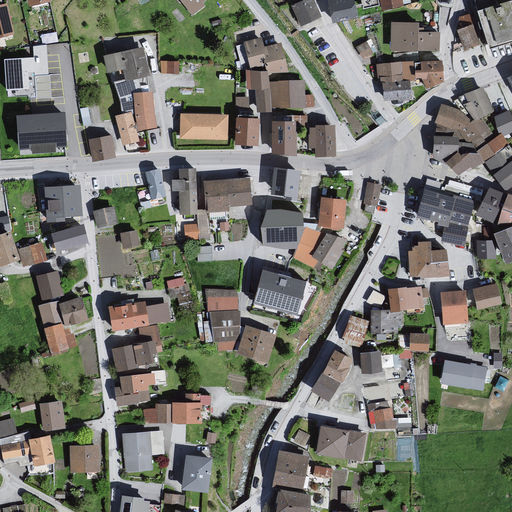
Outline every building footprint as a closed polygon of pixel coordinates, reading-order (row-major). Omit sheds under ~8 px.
[(28,0),(31,9),(54,5),(53,0),(28,0)] [(179,0),(193,19),(207,10),(207,5),(212,0),(179,0)] [(315,0),(307,4),(293,8),(304,30),(315,26),(324,21),(315,0)] [(357,0),(349,0),(331,5),(336,22),(338,26),(362,21),(364,18),(357,0)] [(379,0),(381,15),(404,11),(405,8),(412,7),(410,0),(379,0)] [(476,4),(491,50),(511,42),(511,0),(476,0),(477,0),(476,4)] [(9,8),(0,9),(0,39),(16,36),(9,8)] [(469,11),(454,16),(466,47),(481,41),(469,11)] [(422,24),(394,23),(393,51),(442,52),(443,34),(423,33),(422,24)] [(264,40),(244,45),(251,72),(267,68),(270,75),(272,79),(291,79),(290,63),(283,47),(266,50),(264,40)] [(147,49),(106,57),(110,75),(127,71),(130,84),(154,78),(147,49)] [(180,70),(179,57),(161,58),(161,70),(180,70)] [(6,62),(7,90),(35,88),(34,59),(6,62)] [(412,64),(413,80),(424,80),(428,89),(442,82),(441,62),(412,64)] [(412,64),(378,66),(378,77),(382,77),(383,82),(384,82),(408,80),(413,80),(412,64)] [(251,72),(247,71),(247,91),(257,91),(258,113),(274,114),(274,108),(272,83),(272,79),(270,75),(251,72)] [(408,80),(384,82),(385,100),(409,99),(408,80)] [(305,83),(272,83),(274,108),(314,107),(313,98),(306,97),(305,83)] [(486,89),(467,95),(470,104),(475,103),(483,119),(488,125),(496,121),(495,118),(497,117),(486,89)] [(237,94),(236,105),(249,105),(249,95),(237,94)] [(470,104),(460,106),(468,115),(474,123),(483,119),(475,103),(470,104)] [(444,105),(436,124),(458,132),(462,137),(466,143),(474,144),(477,149),(496,139),(488,125),(483,119),(474,123),(468,115),(444,105)] [(497,117),(495,118),(496,121),(500,136),(502,135),(505,139),(511,135),(511,114),(511,111),(497,117)] [(63,114),(19,117),(23,148),(65,146),(63,114)] [(117,117),(125,146),(140,142),(133,115),(117,117)] [(230,117),(183,115),(182,140),(230,142),(230,117)] [(238,146),(263,146),(262,118),(241,116),(238,146)] [(297,123),(274,123),(272,154),(300,156),(300,132),(297,132),(297,123)] [(458,132),(436,124),(434,159),(449,164),(461,153),(462,137),(458,132)] [(336,128),(319,126),(312,128),(309,150),(317,149),(317,158),(338,157),(336,128)] [(500,136),(496,139),(477,149),(485,162),(496,176),(511,165),(502,152),(508,143),(505,139),(502,135),(500,136)] [(114,137),(90,141),(95,163),(118,160),(114,137)] [(466,143),(462,137),(461,153),(469,159),(472,168),(485,165),(485,162),(477,149),(474,144),(466,143)] [(469,159),(461,153),(449,164),(461,176),(472,168),(469,159)] [(511,186),(511,164),(511,165),(496,176),(507,191),(511,186)] [(161,170),(148,173),(146,177),(152,202),(168,199),(161,170)] [(299,172),(276,170),(273,195),(287,197),(287,200),(297,201),(299,172)] [(199,215),(198,171),(187,172),(189,183),(174,183),(176,193),(180,195),(179,213),(194,218),(199,215)] [(252,181),(204,183),(208,216),(232,212),(231,206),(254,207),(252,181)] [(379,186),(368,183),(365,203),(377,205),(379,186)] [(82,187),(47,188),(48,219),(82,218),(82,187)] [(490,189),(479,217),(499,229),(511,196),(490,189)] [(427,190),(419,218),(438,226),(442,221),(469,229),(475,206),(427,190)] [(511,196),(499,229),(498,234),(511,229),(511,196)] [(351,201),(324,197),(320,228),(347,232),(351,201)] [(116,210),(95,216),(99,230),(119,225),(116,210)] [(302,213),(261,216),(262,247),(296,243),(302,213)] [(199,234),(199,221),(184,222),(184,235),(199,234)] [(469,229),(442,221),(443,242),(466,247),(469,229)] [(87,227),(53,235),(57,256),(91,247),(87,227)] [(314,271),(320,262),(313,258),(322,245),(320,228),(303,227),(296,243),(293,262),(314,271)] [(511,229),(498,234),(508,265),(511,263),(511,229)] [(140,232),(122,235),(124,250),(143,247),(140,232)] [(14,233),(0,237),(0,267),(23,261),(20,251),(14,233)] [(351,248),(330,233),(322,245),(313,258),(320,262),(333,271),(351,248)] [(476,255),(495,255),(495,236),(476,236),(476,255)] [(43,243),(20,251),(23,261),(26,269),(48,262),(43,243)] [(212,259),(212,243),(199,244),(199,259),(212,259)] [(450,277),(448,251),(435,251),(433,243),(421,243),(416,246),(411,251),(413,277),(450,277)] [(305,276),(263,267),(254,312),(296,321),(305,276)] [(60,273),(37,278),(42,301),(64,297),(60,273)] [(168,277),(170,294),(188,291),(186,275),(168,277)] [(500,284),(474,290),(479,313),(503,304),(500,284)] [(424,287),(390,291),(393,312),(403,312),(424,308),(424,287)] [(238,292),(207,291),(208,315),(214,314),(239,312),(238,292)] [(468,292),(445,293),(446,328),(468,326),(468,292)] [(86,299),(62,306),(68,326),(90,321),(86,299)] [(61,302),(39,307),(46,330),(63,325),(68,326),(62,306),(61,302)] [(147,303),(112,308),(114,332),(139,328),(151,326),(149,311),(147,303)] [(169,307),(149,311),(151,326),(159,325),(171,324),(169,307)] [(241,313),(239,312),(214,314),(220,352),(242,349),(241,313)] [(403,312),(371,313),(371,337),(399,335),(400,329),(404,329),(403,312)] [(370,323),(351,317),(343,342),(364,346),(370,323)] [(46,330),(53,354),(77,348),(68,326),(63,325),(46,330)] [(151,326),(139,328),(141,345),(154,342),(156,356),(166,354),(159,325),(151,326)] [(242,349),(241,353),(271,365),(279,337),(249,327),(242,349)] [(432,336),(412,334),(411,352),(431,353),(432,336)] [(141,345),(113,351),(119,372),(157,362),(156,356),(154,342),(141,345)] [(336,352),(313,391),(333,405),(356,362),(336,352)] [(382,354),(360,355),(364,375),(384,373),(382,354)] [(445,361),(440,386),(483,394),(487,369),(445,361)] [(156,378),(165,378),(165,367),(155,368),(156,378)] [(123,388),(115,389),(117,405),(141,404),(140,391),(148,391),(146,375),(122,377),(123,388)] [(63,402),(41,405),(44,432),(66,430),(63,402)] [(204,404),(175,403),(175,424),(205,425),(204,404)] [(375,412),(377,429),(396,429),(391,411),(375,412)] [(13,416),(0,419),(0,436),(17,432),(13,416)] [(350,432),(323,427),(319,456),(346,457),(363,461),(367,437),(350,432)] [(308,442),(309,431),(297,429),(295,440),(308,442)] [(151,434),(125,436),(126,474),(152,473),(151,434)] [(58,464),(52,436),(32,441),(26,443),(2,447),(5,466),(20,463),(21,468),(37,467),(58,464)] [(100,446),(71,447),(72,474),(101,472),(100,446)] [(310,458),(281,453),(275,486),(305,492),(310,458)] [(189,456),(183,489),(210,495),(215,460),(189,456)] [(315,464),(314,474),(332,475),(332,465),(315,464)] [(341,500),(354,501),(354,488),(341,487),(341,500)] [(314,511),(313,495),(281,490),(279,511),(314,511)] [(152,511),(153,503),(124,496),(120,511),(152,511)]
